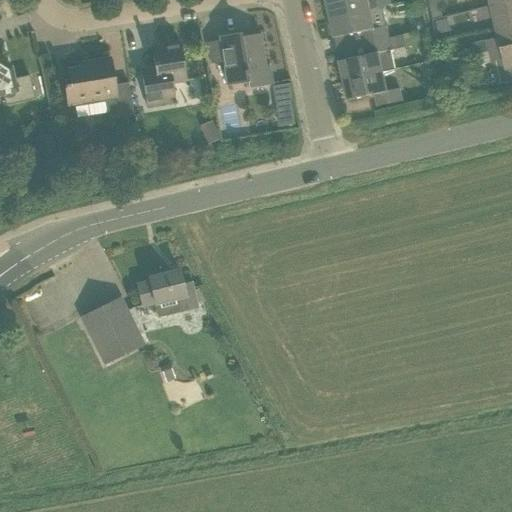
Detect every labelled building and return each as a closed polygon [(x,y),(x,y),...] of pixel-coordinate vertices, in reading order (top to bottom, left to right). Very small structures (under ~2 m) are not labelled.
[(387,0),(326,0),(330,18),(371,9),(389,5),(387,0)] [(428,0),(432,19),(443,17),(442,12),(445,6),(440,2),(439,0),(428,0)] [(511,1),(491,6),(490,4),(478,7),(481,21),(494,18),(496,28),(511,23),(511,1)] [(334,38),(354,33),(362,32),(365,44),(389,38),(387,27),(386,27),(382,7),(371,9),(330,18),(334,38)] [(449,19),(435,22),(438,35),(451,32),(449,19)] [(426,29),(425,21),(417,22),(418,31),(426,29)] [(511,23),(496,28),(498,38),(486,41),(488,52),(511,46),(511,23)] [(247,83),(247,88),(273,84),(270,66),(266,67),(260,33),(246,36),(247,39),(241,39),(240,33),(218,36),(226,86),(247,83)] [(367,55),(359,57),(339,61),(344,81),(385,72),(396,70),(389,38),(365,44),(367,55)] [(172,85),(186,82),(179,43),(151,47),(155,67),(140,69),(147,107),(175,102),(172,85)] [(491,62),(494,73),(511,68),(511,46),(488,52),(488,53),(481,54),(483,64),(491,62)] [(114,85),(113,78),(110,58),(90,62),(91,66),(68,70),(70,84),(64,85),(68,107),(74,106),(76,118),(107,113),(108,119),(133,115),(128,83),(114,85)] [(0,95),(2,95),(5,106),(35,99),(29,75),(14,79),(11,67),(0,60),(0,95)] [(422,66),(424,77),(436,75),(433,63),(422,66)] [(449,74),(447,64),(438,66),(439,75),(449,74)] [(403,101),(400,89),(389,91),(385,72),(344,81),(348,100),(375,94),(378,106),(403,101)] [(295,118),(293,111),(276,114),(279,127),(296,124),(295,118)] [(137,284),(142,306),(155,303),(157,312),(158,313),(159,315),(162,315),(164,315),(197,307),(191,282),(182,284),(178,270),(149,277),(150,281),(137,284)] [(104,363),(143,344),(120,298),(81,317),(104,363)] [(174,378),(169,364),(160,367),(165,381),(174,378)]
